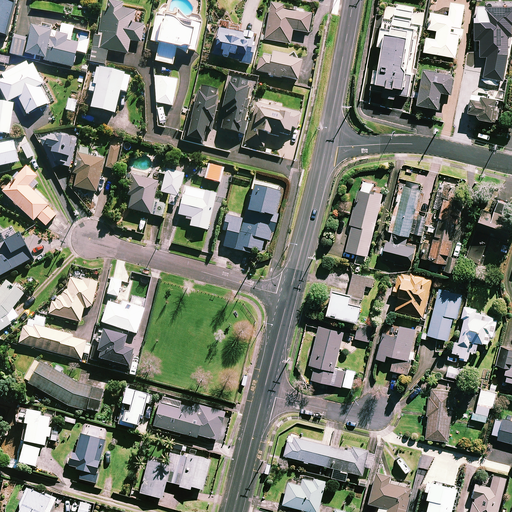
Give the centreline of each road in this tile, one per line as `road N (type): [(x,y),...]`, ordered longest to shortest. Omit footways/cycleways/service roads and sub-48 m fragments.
road 1 (residential): [(89,242),(288,296)]
road 2 (residential): [(511,162),(408,142),(326,144)]
road 3 (secondary): [(326,144),(288,296)]
road 4 (secondary): [(353,0),(326,144)]
road 5 (secondary): [(262,395),(233,511)]
